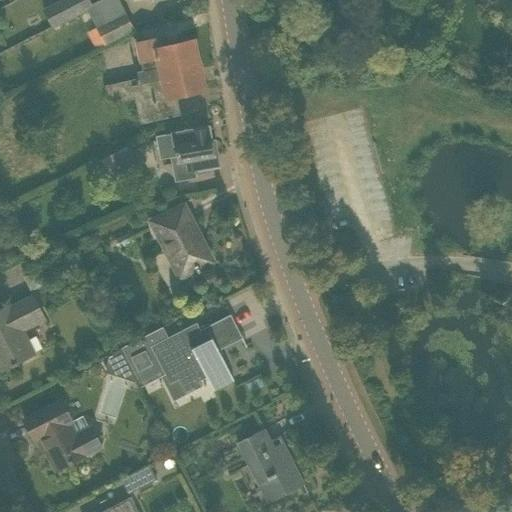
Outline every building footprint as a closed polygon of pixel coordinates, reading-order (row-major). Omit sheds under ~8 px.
[(76,17),(67,0),(59,0),(42,9),(53,29),(76,17)] [(125,11),(95,26),(105,45),(135,31),(125,11)] [(175,96),(206,90),(195,40),(161,47),(159,38),(137,42),(143,72),(136,73),(138,79),(107,86),(110,103),(135,97),(141,122),(179,113),(175,96)] [(91,67),(87,59),(75,64),(79,72),(91,67)] [(160,159),(170,157),(175,181),(196,177),(195,171),(220,167),(220,166),(217,166),(214,153),(217,152),(215,140),(212,141),(210,126),(156,136),(160,159)] [(131,148),(129,149),(111,159),(122,181),(143,171),(138,163),(133,151),(131,148)] [(184,205),(153,220),(181,277),(196,269),(199,274),(202,273),(200,268),(213,261),(184,205)] [(14,367),(19,364),(18,362),(34,354),(23,330),(45,319),(33,296),(11,308),(10,306),(0,310),(0,358),(5,369),(13,365),(14,367)] [(185,390),(190,392),(202,386),(199,381),(207,377),(214,391),(234,380),(219,350),(243,338),(231,314),(201,330),(197,323),(151,346),(168,380),(173,381),(179,379),(185,390)] [(137,379),(138,378),(123,348),(102,358),(107,368),(127,358),(136,376),(136,378),(137,379)] [(251,391),(262,385),(258,377),(247,383),(251,391)] [(102,447),(101,446),(92,427),(76,435),(70,422),(72,421),(62,400),(25,419),(35,440),(39,438),(56,470),(71,463),(72,466),(75,464),(72,457),(83,451),(86,456),(102,447)] [(237,443),(267,502),(304,484),(285,446),(276,450),(265,429),(237,443)] [(128,494),(157,480),(149,465),(121,479),(128,494)] [(138,511),(131,497),(101,511),(138,511)]
